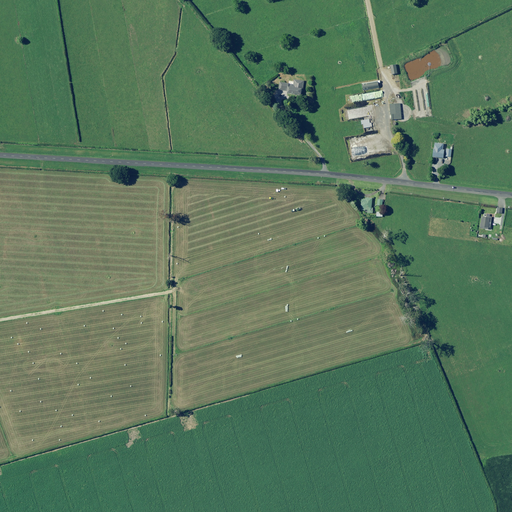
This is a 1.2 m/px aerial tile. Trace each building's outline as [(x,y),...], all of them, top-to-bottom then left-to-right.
[(304,81),(295,80),(295,84),(280,82),(279,90),(287,91),(287,93),(302,95),(303,89),(304,81)] [(378,88),(377,81),(361,84),(362,91),(378,88)] [(401,119),(400,104),(389,104),(391,120),(401,119)] [(365,128),(364,120),(355,122),(356,125),(358,125),(359,129),(365,128)] [(443,144),(435,143),(434,149),(433,148),(433,157),(443,158),(444,150),(443,150),(443,144)] [(372,198),(365,198),(365,199),(361,199),(361,210),(367,210),(367,213),(373,213),(373,210),(372,210),(372,198)] [(491,217),(481,217),(481,223),(480,223),(480,229),(487,229),(487,228),(490,228),(491,217)]
